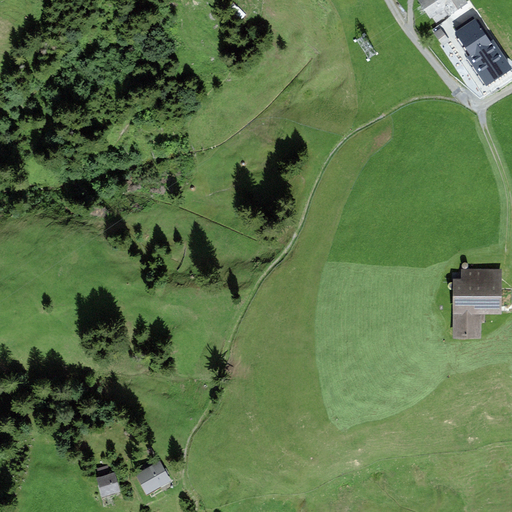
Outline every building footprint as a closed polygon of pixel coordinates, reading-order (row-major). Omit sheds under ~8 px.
[(463,0),(419,0),(431,17),(432,16),(436,21),(443,17),(439,10),(445,7),(449,14),(455,10),(465,3),(463,0)] [(462,30),(457,33),(468,49),(465,51),(487,84),(510,69),(477,19),(475,21),(472,18),(463,24),(466,27),(462,30)] [(461,279),(452,279),(452,338),(480,338),(481,314),(501,314),(501,270),(462,270),(461,279)] [(159,461),(136,474),(147,493),(170,480),(159,461)] [(100,478),(95,480),(101,498),(121,492),(115,473),(111,474),(108,466),(97,469),(100,478)]
